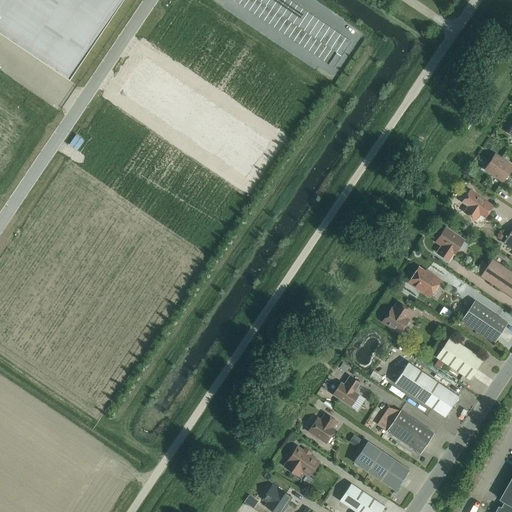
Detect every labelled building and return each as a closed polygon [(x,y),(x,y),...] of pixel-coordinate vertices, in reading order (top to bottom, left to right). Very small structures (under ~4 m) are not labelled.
[(0,0),(0,32),(66,77),(69,79),(78,65),(122,0),(0,0)] [(248,0),(243,7),(248,11),(255,0),(248,0)] [(257,0),(255,0),(248,11),(253,14),(261,2),(260,2),(257,0)] [(268,0),(265,5),(266,6),(271,9),(276,0),(268,0)] [(276,0),(271,9),(276,13),(284,0),(276,0)] [(289,0),(284,0),(276,13),(281,16),(291,1),(289,0)] [(291,1),(281,16),(286,19),(287,20),(297,5),(291,1)] [(261,2),(253,14),(258,17),(266,6),(265,5),(261,2)] [(297,5),(287,20),(291,23),(292,23),(302,8),(297,5)] [(176,6),(152,40),(185,62),(208,28),(176,6)] [(266,6),(258,17),(263,21),(271,9),(266,6)] [(302,8),(292,23),(296,26),(298,27),(308,12),(302,8)] [(271,9),(263,21),(268,24),(276,13),(271,9)] [(308,12),(298,27),(301,29),(303,31),(313,16),(308,12)] [(276,13),(268,24),(273,28),(281,16),(276,13)] [(281,16),(273,28),(278,31),(286,19),(281,16)] [(313,16),(303,31),(304,32),(306,33),(308,34),(318,19),(313,16)] [(286,19),(278,31),(283,34),(291,23),(287,20),(286,19)] [(318,19),(308,34),(311,36),(314,38),(324,23),(318,19)] [(291,23),(283,34),(288,38),(296,26),(292,23),(291,23)] [(324,23),(314,38),(316,39),(319,42),(329,27),(324,23)] [(296,26),(288,38),(293,41),(301,29),(298,27),(296,26)] [(329,27),(319,42),(321,43),(325,45),(335,30),(329,27)] [(208,28),(185,62),(217,84),(241,50),(208,28)] [(301,29),(293,41),(298,44),(306,33),(304,32),(303,31),(301,29)] [(335,30),(325,45),(326,46),(330,49),(340,34),(335,30)] [(306,33),(298,44),(303,48),(311,36),(308,34),(306,33)] [(340,34),(330,49),(331,49),(335,52),(345,37),(340,34)] [(311,36),(303,48),(308,51),(316,39),(314,38),(311,36)] [(345,37),(335,52),(336,53),(341,56),(351,41),(345,37)] [(316,39),(308,51),(313,54),(321,43),(319,42),(316,39)] [(321,43),(313,54),(318,58),(326,46),(325,45),(321,43)] [(326,46),(318,58),(323,61),(331,49),(330,49),(326,46)] [(331,49),(323,61),(328,64),(336,53),(335,52),(331,49)] [(241,50),(217,84),(234,95),(250,106),(273,72),(257,61),(241,50)] [(336,53),(328,64),(333,68),(341,56),(336,53)] [(144,59),(133,75),(166,98),(178,81),(144,59)] [(273,72),(250,106),(283,128),(306,94),(273,72)] [(133,75),(122,92),(155,115),(166,98),(133,75)] [(166,98),(155,115),(167,123),(179,106),(190,89),(178,81),(166,98)] [(190,89),(179,106),(191,115),(202,98),(190,89)] [(202,98),(191,115),(208,126),(219,109),(202,98)] [(0,140),(19,154),(38,126),(0,100),(0,140)] [(179,106),(167,123),(180,131),(191,115),(179,106)] [(219,109),(208,126),(218,132),(229,116),(219,109)] [(191,115),(180,131),(196,142),(208,126),(191,115)] [(229,116),(218,132),(228,139),(239,122),(229,116)] [(239,122),(228,139),(236,145),(247,128),(239,122)] [(208,126),(196,142),(206,149),(218,132),(208,126)] [(247,128),(236,145),(244,150),(256,134),(247,128)] [(218,132),(206,149),(216,156),(228,139),(218,132)] [(256,134),(244,150),(257,159),(268,142),(256,134)] [(228,139),(216,156),(225,161),(236,145),(228,139)] [(0,140),(0,180),(1,181),(19,154),(0,140)] [(236,145),(225,161),(233,167),(244,150),(236,145)] [(244,150),(233,167),(246,176),(257,159),(244,150)] [(480,173),(480,174),(481,174),(503,189),(505,190),(511,179),(511,177),(511,176),(511,166),(494,154),(484,169),(481,174),(480,173)] [(457,203),(454,207),(455,210),(458,213),(463,212),(463,211),(464,212),(475,219),(479,213),(485,217),(492,206),(470,190),(462,202),(462,203),(461,203),(457,203)] [(446,228),(445,227),(436,241),(436,242),(437,241),(442,244),(437,252),(448,260),(453,253),(454,254),(464,240),(463,239),(462,240),(445,229),(446,228)] [(511,229),(503,242),(511,248),(511,229)] [(511,272),(492,259),(480,275),(511,296),(511,272)] [(408,282),(429,296),(440,280),(431,274),(430,275),(418,267),(408,282)] [(474,300),(461,320),(494,342),(507,323),(474,300)] [(411,311),(397,302),(393,309),(391,308),(382,321),(383,321),(399,332),(399,333),(408,319),(408,320),(405,318),(410,311),(411,311)] [(436,357),(469,379),(483,359),(449,336),(436,357)] [(408,362),(394,383),(445,416),(458,396),(408,362)] [(331,368),(336,373),(341,369),(336,364),(331,368)] [(360,383),(350,376),(344,385),(341,382),(333,394),(350,406),(358,394),(353,391),(354,388),(355,389),(356,388),(360,383)] [(386,430),(420,453),(434,433),(400,410),(386,430)] [(321,420),(317,417),(308,431),(326,443),(335,429),(332,427),(336,421),(325,413),(321,420)] [(395,490),(409,469),(367,441),(353,462),(395,490)] [(285,466),(298,475),(298,474),(297,473),(301,468),(309,474),(318,461),(297,447),(288,460),(289,460),(285,466)] [(511,511),(511,478),(500,499),(505,502),(502,507),(499,506),(495,511),(511,511)] [(380,511),(384,506),(351,483),(339,500),(356,511),(380,511)] [(262,499),(267,502),(265,505),(274,511),(284,511),(284,510),(285,508),(284,507),(291,497),(277,487),(277,488),(272,484),(262,499)]
